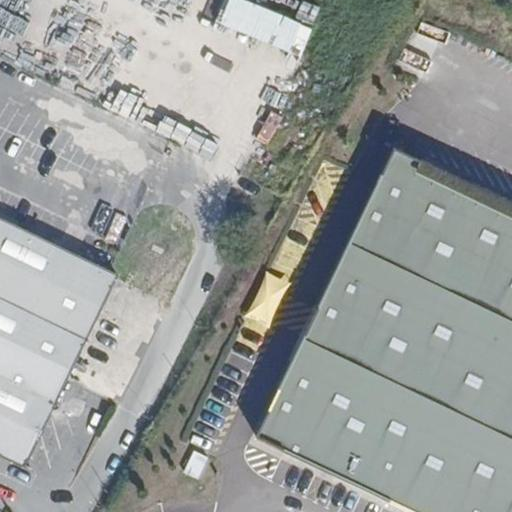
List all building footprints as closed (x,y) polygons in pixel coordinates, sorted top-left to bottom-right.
[(242,0),(228,0),(219,25),(302,56),(313,26),(242,0)] [(270,111),(257,139),(270,145),(283,117),(270,111)] [(511,511),(511,207),(397,152),(259,442),(408,511),(511,511)] [(0,455),(25,468),(118,277),(0,219),(0,455)] [(184,474),(199,479),(207,456),(192,451),(184,474)]
